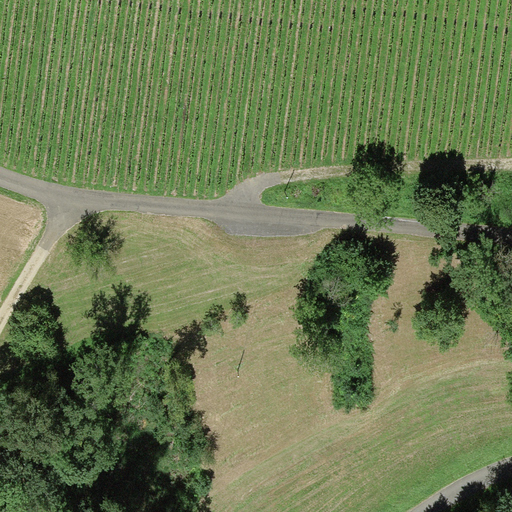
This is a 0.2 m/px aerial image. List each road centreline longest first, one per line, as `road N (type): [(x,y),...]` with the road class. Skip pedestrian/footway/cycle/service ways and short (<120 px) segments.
road 1 (track): [(0,180),(68,199),(511,237)]
road 2 (track): [(232,215),(250,188),(272,177),(511,165)]
road 3 (track): [(0,317),(68,199)]
